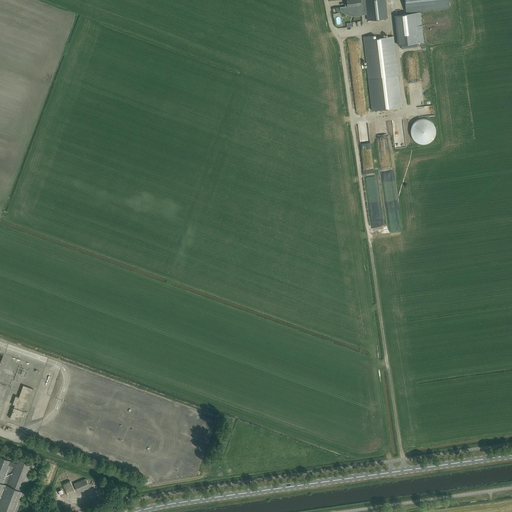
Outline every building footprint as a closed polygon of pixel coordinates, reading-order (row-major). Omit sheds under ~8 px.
[(387,18),(385,0),(363,0),(361,0),(360,0),(349,0),(346,0),(347,4),(342,5),(343,12),(346,11),(346,7),(347,7),(350,7),(351,12),(353,12),(353,13),(366,12),(367,21),(387,18)] [(450,8),(448,0),(404,0),(406,13),(450,8)] [(424,43),(420,13),(395,16),(399,46),(424,43)] [(372,39),(371,36),(364,37),(373,111),(402,107),(393,36),(372,39)] [(33,389),(23,385),(18,399),(17,399),(10,418),(20,421),(27,401),(28,402),(33,389)] [(0,508),(8,511),(16,511),(34,466),(34,465),(15,458),(14,462),(0,456),(0,508)] [(88,486),(85,479),(73,484),(76,491),(88,486)]
